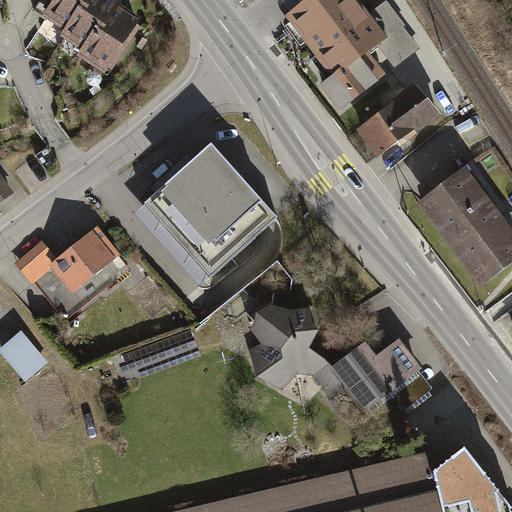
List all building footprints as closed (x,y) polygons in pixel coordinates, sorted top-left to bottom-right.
[(57,0),(45,19),(69,34),(91,0),(57,0)] [(122,5),(113,0),(91,0),(69,34),(65,41),(89,56),(117,12),(122,5)] [(302,0),(282,16),(330,78),(366,50),(386,34),(362,4),(358,0),(302,0)] [(141,27),(117,12),(89,56),(85,63),(109,78),(141,27)] [(318,86),(337,110),(379,79),(384,74),(366,50),(330,78),(318,86)] [(391,102),(356,131),(378,158),(401,140),(414,129),(416,131),(437,114),(412,83),(390,101),(391,102)] [(148,204),(211,276),(265,229),(277,219),(214,147),(184,173),(148,204)] [(416,200),(479,285),(511,260),(511,234),(494,210),(462,167),(416,200)] [(0,176),(0,204),(13,194),(0,176)] [(52,268),(73,294),(116,259),(104,244),(93,230),(57,259),(42,242),(16,263),(33,283),(52,268)] [(331,402),(344,393),(329,373),(324,367),(328,363),(309,350),(317,334),(308,309),(291,312),(268,304),(252,313),(250,331),(257,343),(247,349),(255,378),(303,403),(320,389),(331,402)] [(21,331),(0,348),(0,352),(25,382),(48,362),(21,331)] [(364,417),(422,371),(398,341),(380,355),(376,358),(365,344),(329,373),(344,393),(364,417)] [(465,450),(433,477),(441,511),(510,511),(509,507),(465,450)] [(417,452),(162,511),(441,511),(433,477),(424,479),(417,452)]
